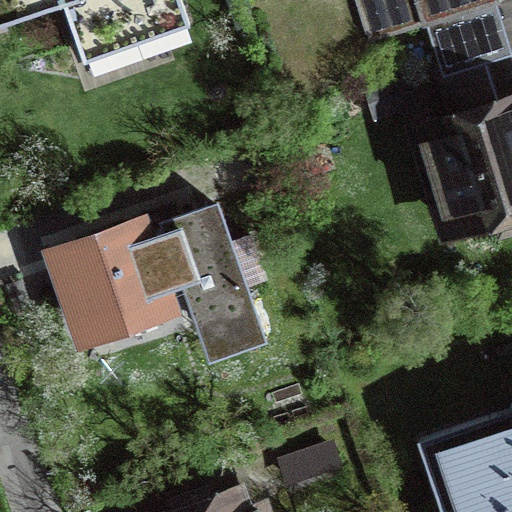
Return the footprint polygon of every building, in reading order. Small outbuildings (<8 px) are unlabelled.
[(189,22),(181,0),(0,0),(0,22),(63,0),(84,59),(189,22)] [(418,0),(425,24),(428,23),(501,0),(418,0)] [(503,53),(488,4),(428,23),(441,64),(444,72),(503,53)] [(441,64),(434,66),(444,100),(467,93),(473,110),(495,103),(481,60),(444,72),(441,64)] [(456,220),(466,226),(494,217),(499,233),(511,229),(511,97),(495,103),(473,110),(467,93),(444,100),(450,117),(417,127),(447,223),(456,220)] [(166,225),(141,234),(153,268),(178,260),(201,324),(249,307),(252,307),(215,203),(165,221),(166,225)] [(163,296),(153,268),(141,234),(138,225),(57,254),(82,324),(163,296)] [(211,353),(259,336),(249,307),(201,324),(211,353)] [(511,402),(511,406),(419,439),(444,511),(511,511),(511,401),(511,402)] [(260,511),(257,503),(243,508),(235,486),(161,511),(260,511)]
